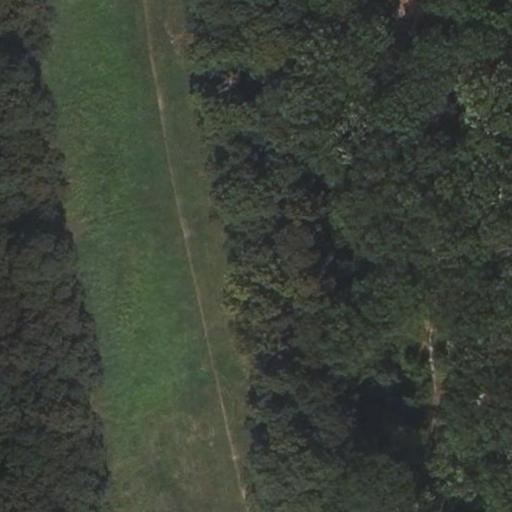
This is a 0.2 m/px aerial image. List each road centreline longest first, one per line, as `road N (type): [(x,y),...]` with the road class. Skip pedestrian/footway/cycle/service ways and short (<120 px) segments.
road 1 (track): [(246,0),(328,511)]
road 2 (track): [(0,223),(49,511)]
